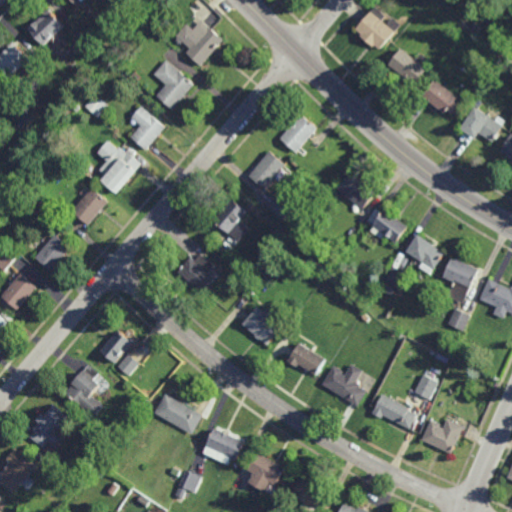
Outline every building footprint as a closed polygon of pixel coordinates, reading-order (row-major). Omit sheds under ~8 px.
[(389,24),(393,20),(401,28),(382,50),(377,45),(375,47),(362,36),(364,34),(358,29),(377,7),(388,16),(384,20),(389,24)] [(47,46),(31,29),(52,9),(68,26),(47,46)] [(226,39),(203,65),(188,52),(192,48),(177,35),(188,23),(195,29),(203,20),(226,39)] [(11,78),(0,66),(0,58),(17,43),(32,59),(11,78)] [(117,55),(111,49),(116,45),(121,51),(117,55)] [(417,59),(422,53),(430,60),(426,66),(430,69),(417,85),(410,80),(408,82),(403,78),(405,76),(391,65),(404,48),(417,59)] [(190,78),(190,77),(194,80),(193,81),(197,84),(175,110),(158,96),(168,84),(155,74),(168,59),(190,78)] [(443,83),(445,81),(461,94),(458,98),(463,102),(464,107),(460,111),(455,111),(451,108),(448,111),(426,93),(434,83),(436,84),(439,79),(443,83)] [(100,118),(87,107),(96,95),(110,105),(100,118)] [(22,127),(10,113),(22,103),(34,117),(22,127)] [(493,112),(491,114),(497,118),(500,114),(509,120),(494,141),(480,131),(476,136),(461,125),(476,103),(479,105),(480,103),(493,112)] [(148,150),(133,137),(142,126),(133,118),(143,106),(167,127),(148,150)] [(313,121),(313,120),(315,122),(314,122),(320,127),(298,152),(282,138),(304,113),(313,121)] [(45,137),(41,132),(46,128),(50,133),(45,137)] [(511,159),(507,156),(509,153),(502,149),(511,131),(511,159)] [(119,149),(121,147),(128,153),(130,151),(144,163),(119,193),(104,180),(108,175),(102,170),(109,161),(100,153),(110,141),(119,149)] [(267,188),(252,175),(271,150),(287,163),(267,188)] [(360,214),(350,205),(355,199),(341,188),(353,172),(378,191),(360,214)] [(91,225),(74,211),(94,187),(111,201),(91,225)] [(285,219),(273,208),(283,197),(295,208),(285,219)] [(244,218),(243,217),(230,232),(216,220),(234,199),(249,212),(244,218)] [(385,213),(388,208),(411,225),(399,241),(390,234),(386,240),(373,229),(376,226),(368,220),(378,207),(385,213)] [(438,267),(437,267),(432,274),(422,267),(426,260),(411,249),(422,232),(438,243),(437,244),(448,252),(438,267)] [(55,237),(58,234),(73,247),(53,270),(37,257),(39,255),(36,253),(45,243),(43,241),(50,233),(55,237)] [(4,272),(0,268),(0,253),(9,244),(21,254),(4,272)] [(217,265),(214,268),(220,274),(205,292),(180,271),(193,256),(198,260),(204,253),(217,265)] [(465,302),(450,295),(455,285),(453,284),(455,279),(445,274),(453,256),(480,268),(472,286),(465,302)] [(397,287),(385,279),(394,265),(406,273),(397,287)] [(20,309),(4,296),(23,273),(39,287),(20,309)] [(511,287),(511,311),(509,310),(506,318),(494,312),(497,305),(481,298),(491,277),(511,287)] [(392,295),(384,290),(389,282),(397,288),(392,295)] [(377,313),(373,310),(377,304),(381,306),(377,313)] [(266,310),(270,306),(286,320),(280,327),(283,329),(270,345),(245,323),(261,305),(266,310)] [(386,317),(380,313),(385,306),(391,310),(386,317)] [(464,330),(449,324),(457,307),(471,314),(464,330)] [(0,332),(0,316),(8,323),(0,332)] [(118,362),(104,350),(121,329),(135,341),(118,362)] [(329,358),(319,373),(312,369),(310,371),(307,369),(308,366),(303,363),(300,366),(291,360),(294,356),(304,341),(329,358)] [(130,375),(120,366),(131,355),(141,364),(130,375)] [(358,381),(363,385),(362,386),(369,391),(360,406),(325,383),(337,365),(346,370),(344,373),(347,375),(355,363),(365,370),(358,381)] [(100,399),(101,398),(105,402),(104,403),(107,406),(97,417),(69,392),(76,384),(75,383),(91,365),(100,373),(96,378),(103,384),(94,394),(100,399)] [(432,399),(417,391),(426,374),(441,382),(432,399)] [(194,434),(157,413),(168,394),(205,415),(194,434)] [(412,429),(385,415),(384,417),(375,413),(385,394),(412,408),(411,410),(420,414),(412,429)] [(71,417),(58,433),(67,440),(60,449),(51,442),(46,448),(32,437),(37,431),(35,429),(41,422),(38,420),(44,413),(47,415),(56,404),(71,417)] [(464,426),(452,452),(424,439),(433,420),(445,426),(448,418),(464,426)] [(238,460),(232,457),(229,464),(205,453),(217,428),(246,441),(238,460)] [(14,493),(1,482),(6,476),(2,473),(12,461),(9,459),(18,448),(38,465),(14,493)] [(278,486),(271,482),(267,491),(251,482),(255,475),(254,475),(255,472),(251,470),(260,453),(288,467),(278,486)] [(179,476),(172,473),(174,468),(181,472),(179,476)] [(196,493),(188,490),(184,499),(177,496),(181,486),(187,470),(203,477),(196,493)] [(314,485),(316,482),(323,486),(322,488),(328,492),(317,511),(312,511),(305,507),(307,502),(296,496),(305,479),(314,485)] [(126,497),(120,493),(123,489),(129,493),(126,497)] [(147,508),(139,502),(143,496),(151,502),(147,508)] [(361,510),(362,507),(372,511),(342,511),(347,503),(361,510)]
